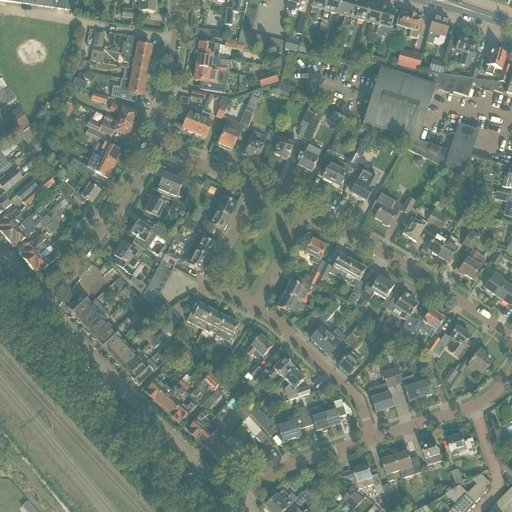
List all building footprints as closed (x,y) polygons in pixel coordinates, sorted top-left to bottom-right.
[(36,0),(36,6),(51,9),(52,0),(36,0)] [(52,0),(51,9),(73,12),(74,0),(52,0)] [(123,10),(122,18),(132,19),(136,20),(137,12),(155,14),(156,0),(132,0),(132,5),(131,11),(123,10)] [(198,0),(197,12),(206,13),(207,0),(198,0)] [(232,0),(233,1),(232,9),(226,8),(224,25),(231,26),(233,12),(237,13),(240,0),(232,0)] [(288,0),(288,3),(287,8),(302,12),(303,7),(304,7),(305,0),(288,0)] [(313,0),(311,8),(310,13),(317,15),(316,19),(321,20),(326,0),(313,0)] [(326,0),(321,20),(327,22),(330,13),(337,15),(341,0),(326,0)] [(344,0),(341,0),(337,15),(345,17),(342,26),(349,28),(356,2),(350,1),(344,0)] [(346,36),(346,39),(344,44),(350,46),(351,41),(357,20),(365,23),(369,6),(360,4),(361,3),(356,2),(349,28),(346,36)] [(238,44),(237,44),(251,47),(251,46),(281,53),(283,42),(251,34),(258,7),(247,4),(238,44)] [(377,9),(369,6),(365,23),(372,25),(368,40),(374,42),(383,9),(377,8),(377,9)] [(388,11),(383,9),(374,42),(380,43),(384,28),(391,30),(395,14),(388,12),(388,11)] [(400,12),(394,34),(402,36),(404,29),(410,31),(408,38),(416,40),(418,35),(417,35),(421,18),(400,12)] [(307,19),(301,17),(296,34),(302,35),(307,19)] [(433,17),(426,43),(432,45),(435,38),(438,39),(439,35),(445,37),(449,22),(433,17)] [(195,29),(194,36),(207,37),(208,31),(195,29)] [(127,37),(126,43),(126,44),(131,45),(129,56),(149,60),(151,48),(139,46),(140,39),(127,37)] [(93,40),(92,46),(103,49),(104,42),(93,40)] [(287,40),(284,50),(297,53),(299,43),(287,40)] [(459,40),(455,51),(463,53),(459,68),(464,69),(465,66),(468,67),(471,56),(475,57),(477,52),(473,51),(475,45),(459,40)] [(237,44),(225,41),(224,48),(242,52),(243,51),(248,52),(248,50),(250,50),(251,47),(237,44)] [(200,45),(198,57),(212,59),(218,60),(220,46),(212,45),(212,47),(200,45)] [(491,50),(485,66),(487,67),(485,74),(492,76),(494,69),(501,71),(498,82),(505,84),(511,67),(502,65),(505,54),(491,50)] [(92,51),(90,62),(102,64),(104,54),(92,51)] [(398,66),(416,71),(421,57),(402,51),(398,66)] [(149,60),(129,56),(126,56),(125,57),(124,62),(124,63),(128,64),(127,68),(147,72),(149,60)] [(198,57),(196,69),(219,72),(219,73),(225,73),(226,66),(219,65),(220,60),(218,60),(212,59),(198,57)] [(445,64),(432,60),(429,70),(441,74),(445,64)] [(78,71),(88,74),(89,67),(86,66),(87,63),(80,61),(78,71)] [(385,67),(381,66),(362,127),(462,180),(478,132),(458,125),(449,152),(418,141),(435,87),(468,98),(472,84),(495,92),(498,82),(385,67)] [(147,72),(127,68),(127,69),(126,69),(124,80),(144,84),(147,72)] [(477,70),(472,68),(469,77),(475,79),(477,70)] [(196,69),(194,81),(199,82),(205,83),(204,91),(217,93),(222,94),(223,85),(218,84),(217,84),(219,73),(219,72),(196,69)] [(261,88),(278,83),(274,72),(257,78),(261,88)] [(74,80),(72,87),(85,91),(87,84),(74,80)] [(144,84),(124,80),(121,80),(119,95),(129,97),(129,96),(130,94),(142,96),(144,84)] [(505,84),(498,82),(495,92),(502,94),(505,84)] [(294,91),(279,84),(274,94),(289,101),(294,91)] [(0,100),(4,107),(15,99),(8,89),(1,94),(0,94),(0,100)] [(249,101),(257,104),(264,89),(253,92),(249,101)] [(203,100),(204,94),(192,92),(191,97),(203,100)] [(108,98),(104,97),(93,94),(91,101),(105,105),(108,98)] [(182,96),(180,103),(189,105),(191,97),(182,96)] [(219,105),(221,106),(216,118),(222,120),(224,116),(227,108),(226,108),(230,99),(222,98),(219,105)] [(23,112),(15,99),(4,107),(12,119),(11,120),(12,121),(23,112)] [(63,113),(62,116),(69,118),(70,115),(74,103),(67,100),(63,113)] [(47,104),(43,113),(49,115),(52,106),(47,104)] [(122,109),(111,105),(109,112),(119,116),(117,121),(132,127),(137,115),(122,109)] [(189,115),(183,129),(194,134),(202,113),(203,113),(191,108),(188,114),(189,115)] [(297,137),(303,139),(314,114),(307,111),(300,126),(302,126),(297,137)] [(23,112),(12,121),(21,135),(32,126),(22,113),(23,112)] [(333,112),(328,120),(340,127),(345,118),(333,112)] [(202,113),(194,134),(205,139),(214,118),(202,113)] [(228,120),(227,124),(218,145),(232,151),(242,127),(247,129),(252,116),(244,113),(239,125),(228,120)] [(314,114),(303,139),(310,143),(321,117),(314,114)] [(105,116),(101,127),(89,121),(86,127),(89,128),(111,140),(113,133),(127,139),(132,127),(117,121),(105,116)] [(36,134),(32,126),(21,135),(24,141),(36,134)] [(89,128),(85,136),(96,141),(99,143),(93,155),(114,166),(118,159),(119,160),(121,156),(120,155),(121,153),(108,147),(112,140),(111,140),(89,128)] [(250,139),(243,155),(257,161),(260,155),(262,150),(267,153),(272,142),(266,140),(267,138),(266,138),(253,132),(250,139)] [(365,135),(361,143),(368,147),(372,139),(365,135)] [(286,145),(279,141),(272,155),(286,161),(292,148),(292,147),(293,144),(288,142),(286,145)] [(306,148),(297,167),(304,170),(304,171),(309,174),(309,173),(311,173),(317,161),(322,151),(308,144),(306,148)] [(47,149),(45,152),(50,160),(55,155),(47,149)] [(329,165),(322,179),(339,188),(346,174),(346,173),(349,167),(350,165),(356,168),(361,160),(365,152),(358,149),(351,162),(348,160),(345,165),(333,159),(332,159),(329,165)] [(330,150),(327,156),(332,159),(333,159),(337,153),(335,153),(330,150)] [(0,171),(9,165),(0,152),(0,171)] [(84,166),(80,173),(84,175),(92,179),(95,173),(107,179),(108,178),(109,179),(111,175),(110,174),(114,166),(93,155),(86,168),(84,166)] [(415,159),(413,162),(415,165),(418,167),(421,166),(423,163),(422,159),(419,157),(415,159)] [(357,181),(350,194),(366,202),(373,190),(372,189),(377,181),(372,178),(370,177),(369,178),(361,173),(365,166),(366,163),(361,160),(356,168),(355,170),(352,177),(358,180),(357,181)] [(78,163),(75,169),(80,173),(84,166),(78,163)] [(16,170),(0,183),(0,186),(4,191),(22,177),(16,170)] [(511,173),(508,173),(507,179),(504,179),(501,188),(510,190),(509,196),(511,196),(511,173)] [(170,197),(172,193),(178,195),(183,182),(164,175),(157,192),(170,197)] [(199,192),(200,189),(203,184),(187,177),(184,186),(199,192)] [(47,180),(37,188),(21,202),(25,208),(51,186),(47,180)] [(21,202),(37,188),(32,182),(16,196),(21,202)] [(75,195),(74,194),(75,193),(63,182),(59,188),(70,198),(72,197),(73,198),(73,199),(83,205),(86,201),(92,204),(100,192),(90,185),(85,192),(80,188),(75,195)] [(462,182),(457,190),(462,194),(468,186),(462,182)] [(200,189),(199,192),(195,201),(196,202),(200,203),(201,204),(207,192),(200,189)] [(511,202),(507,201),(508,196),(496,193),(494,200),(509,204),(506,213),(511,214),(511,215),(511,219),(511,202)] [(42,217),(59,204),(63,208),(66,206),(58,196),(38,212),(42,217)] [(398,210),(393,207),(394,204),(380,196),(372,210),(378,214),(375,219),(389,227),(396,215),(398,210)] [(212,209),(229,218),(236,205),(219,197),(212,209)] [(169,209),(152,199),(145,212),(162,222),(169,209)] [(407,216),(411,209),(415,203),(409,199),(401,212),(407,216)] [(0,213),(11,204),(7,200),(0,205),(0,213)] [(171,209),(183,214),(186,206),(174,201),(171,209)] [(439,203),(434,212),(427,222),(433,226),(440,215),(441,212),(445,206),(439,203)] [(58,206),(53,210),(58,216),(63,212),(63,211),(58,206)] [(229,218),(212,209),(205,223),(222,232),(229,218)] [(411,209),(407,216),(402,225),(407,228),(402,235),(415,243),(426,225),(421,221),(419,224),(414,221),(417,213),(411,209)] [(43,229),(58,216),(53,210),(38,223),(43,229)] [(23,222),(18,216),(19,215),(15,211),(1,222),(2,223),(0,224),(0,232),(5,238),(23,222)] [(184,220),(195,227),(198,221),(187,215),(184,220)] [(433,226),(428,234),(435,238),(440,231),(440,230),(447,219),(446,218),(444,217),(440,215),(433,226)] [(58,216),(43,229),(48,235),(63,223),(58,216)] [(483,224),(481,227),(487,231),(494,220),(481,217),(483,224)] [(28,218),(23,222),(5,238),(13,248),(19,243),(19,244),(26,238),(34,232),(32,230),(36,227),(28,218)] [(84,219),(76,226),(83,234),(89,227),(84,219)] [(195,227),(184,220),(181,227),(192,233),(195,227)] [(139,222),(130,234),(136,239),(133,244),(143,251),(145,253),(157,235),(154,232),(151,231),(139,222)] [(154,226),(151,231),(154,232),(157,235),(161,230),(154,226)] [(481,227),(475,237),(480,241),(487,231),(481,227)] [(435,238),(427,250),(431,253),(431,254),(436,258),(437,257),(438,257),(447,242),(450,238),(440,231),(435,238)] [(468,248),(475,237),(470,234),(463,245),(468,248)] [(41,235),(24,250),(25,250),(20,254),(24,258),(23,259),(28,265),(41,255),(35,248),(45,240),(41,235)] [(196,235),(189,249),(208,259),(215,246),(202,239),(203,238),(196,235)] [(499,247),(497,254),(511,257),(511,235),(509,249),(507,249),(499,247)] [(450,237),(447,242),(438,257),(448,264),(456,251),(458,253),(461,247),(457,244),(458,242),(450,237)] [(312,241),(305,254),(313,258),(311,262),(317,266),(316,267),(311,278),(308,284),(310,285),(314,287),(322,270),(325,264),(326,264),(319,260),(325,248),(312,241)] [(114,257),(117,259),(114,264),(132,277),(141,265),(136,261),(143,251),(133,244),(129,249),(123,244),(114,257)] [(190,250),(183,262),(185,263),(201,272),(202,271),(203,271),(205,267),(204,266),(205,265),(208,259),(189,249),(188,249),(190,250)] [(44,259),(41,255),(28,265),(33,271),(34,270),(37,274),(42,270),(42,271),(59,256),(55,251),(44,259)] [(480,255),(473,251),(459,272),(471,280),(484,262),(478,258),(480,255)] [(502,257),(497,254),(491,263),(496,267),(502,257)] [(161,262),(173,268),(177,262),(165,256),(161,262)] [(339,256),(329,274),(342,281),(343,280),(352,263),(339,256)] [(173,268),(161,262),(158,268),(170,274),(173,268)] [(352,263),(343,280),(347,283),(348,285),(350,284),(350,286),(355,289),(365,270),(352,263)] [(322,270),(314,287),(316,288),(320,290),(328,274),(332,268),(325,264),(322,270)] [(158,268),(155,273),(167,280),(170,274),(158,268)] [(114,284),(120,278),(112,269),(103,278),(112,286),(114,284)] [(167,280),(155,273),(152,279),(165,285),(167,280)] [(305,275),(302,281),(308,284),(311,278),(305,275)] [(501,279),(495,275),(485,289),(496,297),(505,285),(500,281),(501,279)] [(360,296),(358,298),(368,304),(374,294),(385,301),(390,293),(394,287),(378,277),(375,283),(370,280),(366,286),(360,296)] [(121,278),(120,278),(114,284),(122,292),(128,287),(120,279),(121,278)] [(143,297),(147,289),(141,281),(138,284),(132,278),(129,282),(143,297)] [(165,285),(152,279),(149,284),(162,291),(165,285)] [(285,293),(284,295),(301,304),(307,292),(310,294),(314,292),(316,288),(314,287),(310,285),(308,284),(305,290),(303,289),(295,285),(291,282),(287,290),(285,293)] [(143,297),(143,298),(159,296),(162,291),(149,284),(147,289),(143,297)] [(511,303),(511,289),(505,285),(496,297),(510,307),(511,303)] [(128,287),(122,292),(129,300),(135,295),(128,287)] [(333,305),(336,299),(336,298),(324,292),(320,300),(332,306),(333,305)] [(358,298),(360,296),(353,292),(346,304),(352,308),(355,303),(358,298)] [(391,332),(386,340),(389,343),(397,350),(400,346),(412,327),(416,321),(410,317),(417,306),(409,300),(411,298),(404,294),(401,299),(395,295),(395,296),(390,304),(386,310),(391,313),(395,307),(403,313),(400,318),(405,322),(403,326),(397,335),(391,332)] [(301,304),(284,295),(277,308),(289,315),(288,317),(293,319),(298,310),(293,307),(296,302),(301,305),(301,304)] [(159,296),(143,298),(154,310),(163,301),(159,296)] [(95,300),(90,305),(82,297),(67,310),(75,319),(95,301),(95,300)] [(139,300),(131,307),(135,311),(138,309),(143,304),(139,300)] [(103,309),(95,301),(75,319),(83,327),(103,309)] [(163,301),(154,310),(158,314),(167,305),(163,301)] [(362,307),(355,303),(352,308),(357,313),(360,310),(362,307)] [(145,317),(150,313),(151,312),(143,304),(138,309),(145,317)] [(171,309),(167,305),(158,314),(162,318),(171,309)] [(203,331),(212,312),(199,305),(196,312),(192,310),(186,322),(203,331)] [(103,309),(83,327),(86,331),(86,333),(88,336),(91,335),(91,336),(105,323),(111,317),(107,312),(106,313),(103,309)] [(171,309),(162,318),(170,328),(180,319),(171,309)] [(321,317),(320,318),(325,323),(334,314),(333,313),(328,309),(321,317)] [(126,319),(131,315),(127,310),(122,314),(126,319)] [(412,327),(400,346),(406,351),(420,330),(431,338),(436,331),(444,320),(430,311),(423,322),(417,319),(416,321),(412,327)] [(225,318),(212,312),(203,331),(209,334),(210,332),(216,336),(225,318)] [(321,317),(316,312),(304,325),(309,330),(315,324),(320,318),(321,317)] [(158,322),(150,313),(145,317),(153,326),(158,322)] [(225,318),(216,336),(216,337),(229,344),(238,325),(225,318)] [(316,334),(310,340),(319,348),(331,336),(334,332),(325,323),(320,318),(315,324),(321,329),(319,331),(316,334)] [(113,331),(105,323),(91,336),(99,344),(113,331)] [(352,332),(344,341),(348,346),(357,337),(361,333),(363,331),(358,327),(352,332)] [(456,328),(449,339),(451,340),(456,343),(449,353),(457,358),(463,349),(466,350),(469,345),(467,343),(471,338),(456,328)] [(331,336),(319,348),(327,356),(328,357),(339,345),(339,344),(339,343),(344,338),(336,330),(334,332),(331,336)] [(121,340),(113,331),(99,344),(106,353),(121,340)] [(444,335),(440,342),(446,346),(451,340),(449,339),(444,335)] [(150,345),(154,340),(150,336),(145,340),(150,345)] [(260,336),(251,346),(251,347),(245,353),(250,357),(256,351),(262,358),(272,348),(260,336)] [(357,337),(348,346),(353,351),(362,341),(361,340),(357,337)] [(435,338),(429,348),(424,354),(429,358),(440,342),(435,338)] [(121,340),(106,353),(114,361),(129,348),(121,340)] [(154,340),(150,345),(154,349),(159,345),(154,340)] [(133,353),(129,348),(114,361),(122,370),(141,352),(138,349),(133,353)] [(193,358),(184,348),(177,354),(186,364),(193,358)] [(193,349),(192,352),(199,360),(202,353),(193,349)] [(225,363),(234,353),(228,349),(220,359),(225,363)] [(141,352),(122,370),(130,378),(144,365),(140,360),(144,356),(141,352)] [(169,357),(165,352),(161,357),(165,361),(169,357)] [(352,352),(348,356),(338,366),(349,376),(358,366),(362,362),(352,352)] [(475,370),(481,375),(491,362),(479,352),(473,360),(473,359),(471,361),(471,362),(467,367),(473,372),(475,370)] [(428,369),(434,367),(430,358),(424,360),(428,369)] [(253,380),(252,381),(258,386),(267,376),(270,380),(276,374),(283,380),(293,369),(294,368),(284,359),(271,372),(270,370),(267,373),(263,369),(261,371),(253,380)] [(130,379),(130,381),(132,384),(134,383),(138,387),(152,374),(157,370),(149,361),(144,365),(130,378),(130,379)] [(255,366),(247,375),(253,380),(261,371),(255,366)] [(293,369),(283,380),(289,386),(284,391),(287,400),(288,400),(289,401),(298,398),(310,394),(308,388),(299,391),(296,388),(305,379),(293,369)] [(390,372),(395,386),(401,385),(397,370),(390,372)] [(450,383),(456,374),(451,370),(444,380),(450,383)] [(395,386),(390,372),(383,374),(387,389),(395,386)] [(456,374),(450,383),(456,387),(463,378),(456,374)] [(164,390),(159,385),(164,379),(160,375),(149,387),(150,388),(146,393),(148,395),(147,396),(153,401),(154,400),(164,390)] [(210,375),(204,381),(214,391),(220,384),(210,375)] [(436,388),(432,375),(426,377),(426,378),(418,380),(417,377),(413,378),(416,385),(421,402),(427,400),(426,397),(432,395),(430,390),(436,388)] [(185,377),(181,380),(178,384),(182,387),(185,384),(188,381),(185,377)] [(413,377),(401,381),(404,389),(406,395),(405,395),(406,397),(408,403),(414,401),(415,404),(416,404),(417,404),(418,403),(421,402),(416,385),(413,378),(413,377)] [(164,390),(154,400),(163,408),(169,402),(167,401),(173,395),(174,396),(178,391),(174,387),(170,392),(165,388),(164,390)] [(169,402),(163,408),(171,416),(182,404),(186,399),(188,397),(180,389),(178,391),(174,396),(173,395),(167,401),(169,402)] [(245,389),(235,399),(240,403),(249,393),(245,389)] [(391,400),(389,394),(371,400),(373,406),(372,406),(373,408),(373,407),(375,413),(393,407),(391,402),(392,402),(391,400)] [(182,404),(171,416),(170,417),(176,422),(177,421),(179,424),(183,419),(185,420),(194,408),(197,406),(194,403),(195,401),(193,399),(190,396),(182,404)] [(209,397),(201,406),(206,411),(214,402),(209,397)] [(322,409),(328,428),(340,425),(338,419),(339,419),(339,418),(346,416),(343,408),(335,411),(334,405),(322,409)] [(250,416),(249,414),(242,407),(235,413),(244,422),(248,417),(250,416)] [(249,414),(250,416),(259,425),(266,416),(257,407),(249,414)] [(322,409),(307,414),(305,408),(298,410),(300,416),(304,429),(313,426),(314,427),(314,426),(316,432),(323,430),(324,433),(329,431),(328,428),(322,409)] [(207,416),(203,413),(191,426),(192,427),(188,431),(190,434),(189,435),(195,440),(196,439),(207,427),(210,424),(205,418),(207,416)] [(266,416),(259,425),(261,428),(267,434),(270,437),(275,433),(279,432),(278,429),(276,427),(266,416)] [(300,416),(294,418),(295,422),(278,428),(278,427),(277,428),(278,429),(279,432),(282,443),(283,443),(283,444),(288,442),(287,441),(295,439),(295,440),(300,438),(300,437),(298,431),(299,431),(299,430),(304,429),(300,416)] [(248,417),(244,422),(241,424),(255,438),(262,432),(248,417)] [(488,426),(494,445),(503,442),(498,423),(488,426)] [(207,427),(196,439),(212,454),(229,437),(224,432),(225,432),(218,425),(212,431),(207,427)] [(230,436),(229,437),(212,454),(211,455),(217,461),(218,460),(221,462),(225,457),(226,458),(232,452),(236,448),(238,448),(240,446),(240,443),(238,441),(235,441),(230,436)] [(467,442),(464,443),(462,436),(447,440),(455,464),(461,462),(458,453),(465,451),(466,453),(471,456),(477,454),(472,440),(467,442)] [(442,462),(440,456),(436,444),(422,449),(425,460),(426,460),(428,466),(442,462)] [(408,453),(395,457),(400,472),(402,478),(402,480),(423,473),(421,468),(413,470),(412,468),(413,467),(411,460),(408,453)] [(400,472),(395,457),(382,461),(384,468),(382,469),(383,472),(385,471),(386,476),(387,476),(389,482),(395,481),(393,474),(400,472)] [(377,496),(384,493),(378,475),(372,477),(368,465),(353,470),(359,490),(373,486),(377,496)] [(322,470),(319,476),(325,479),(328,472),(322,470)] [(459,470),(452,473),(456,487),(463,485),(462,481),(459,470)] [(341,476),(346,482),(352,480),(350,473),(341,476)] [(475,504),(488,490),(486,488),(490,484),(482,476),(473,481),(477,485),(468,495),(460,486),(446,495),(456,505),(450,511),(468,511),(475,505),(475,504)] [(393,498),(389,485),(382,487),(386,500),(393,498)] [(437,494),(443,492),(441,485),(435,487),(437,494)] [(494,511),(511,511),(508,508),(511,504),(511,489),(492,509),(494,511)] [(297,499),(292,494),(289,497),(283,491),(268,508),(272,511),(284,511),(289,507),(294,511),(312,493),(308,490),(304,494),(303,493),(297,499)] [(350,499),(351,500),(347,504),(354,511),(364,500),(355,493),(350,499)] [(305,511),(314,511),(315,511),(322,505),(322,504),(317,500),(305,511)] [(36,511),(28,502),(22,507),(25,511),(36,511)]
